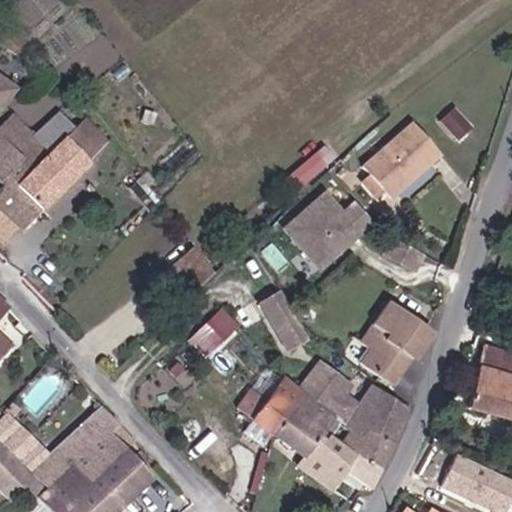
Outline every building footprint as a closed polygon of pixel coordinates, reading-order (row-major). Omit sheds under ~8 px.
[(0,37),(0,42),(17,55),(27,41),(7,28),(0,37)] [(0,109),(16,89),(0,76),(0,109)] [(445,124),(460,141),(475,128),(460,110),(445,124)] [(0,183),(1,184),(0,184),(0,212),(21,231),(40,208),(86,163),(106,142),(84,117),(72,128),(46,152),(30,135),(57,111),(30,132),(13,112),(0,123),(0,183)] [(72,128),(57,111),(30,135),(46,152),(72,128)] [(440,153),(422,133),(411,121),(362,165),(369,173),(382,188),(390,197),(440,153)] [(295,190),(334,157),(324,145),(285,179),(295,190)] [(86,163),(40,208),(48,216),(79,185),(76,181),(90,167),(86,163)] [(371,198),(382,188),(369,173),(358,182),(371,198)] [(342,213),(324,192),(283,228),(318,268),(372,222),(354,202),(342,213)] [(382,253),(391,258),(400,242),(391,237),(382,253)] [(391,258),(413,270),(422,253),(400,242),(391,258)] [(168,264),(188,288),(207,272),(188,248),(168,264)] [(288,352),(310,342),(284,289),(263,299),(288,352)] [(0,336),(0,313),(7,306),(0,299),(0,354),(9,345),(0,336)] [(391,385),(427,332),(384,302),(358,341),(368,348),(358,361),(391,385)] [(221,305),(188,337),(207,357),(240,325),(221,305)] [(464,408),(511,419),(511,356),(479,348),(464,408)] [(180,389),(196,371),(177,353),(160,370),(180,389)] [(392,444),(408,409),(367,384),(356,402),(316,372),(302,391),(268,435),(300,459),(322,430),(331,419),(347,427),(350,421),(392,444)] [(268,435),(302,391),(281,376),(265,398),(248,386),(233,408),(247,419),(268,435)] [(13,402),(3,413),(10,420),(20,409),(13,402)] [(3,413),(0,415),(0,439),(37,476),(49,485),(74,462),(91,481),(125,451),(123,449),(132,440),(98,404),(46,453),(10,420),(3,413)] [(259,448),(268,435),(247,419),(238,432),(259,448)] [(382,467),(392,444),(350,421),(347,427),(331,419),(322,430),(352,453),(382,467)] [(372,488),(382,467),(352,453),(322,430),(300,459),(295,465),(319,482),(328,471),(337,478),(342,470),(372,488)] [(0,442),(0,488),(10,498),(19,489),(28,480),(33,475),(0,442)] [(111,511),(149,478),(125,451),(91,481),(74,462),(49,485),(47,487),(33,475),(28,480),(41,493),(36,498),(49,511),(111,511)] [(511,476),(457,451),(439,487),(492,511),(510,511),(511,508),(511,476)] [(319,482),(330,490),(337,478),(328,471),(319,482)] [(36,498),(41,493),(28,480),(19,489),(31,502),(36,498)] [(49,511),(36,498),(31,502),(26,506),(31,511),(49,511)]
